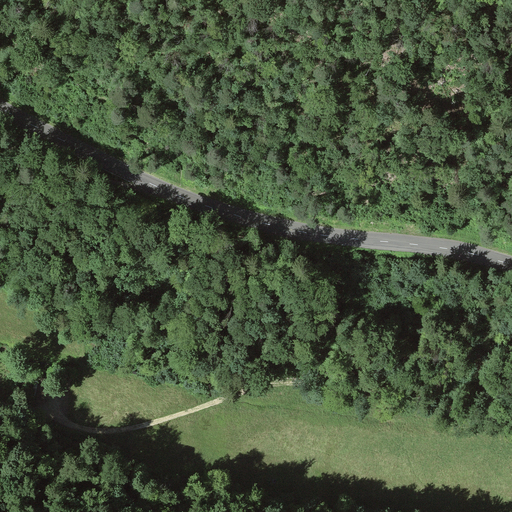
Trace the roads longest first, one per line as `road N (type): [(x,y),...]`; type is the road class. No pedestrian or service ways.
road 1 (tertiary): [(511,264),(231,214),(0,106)]
road 2 (track): [(0,403),(106,432),(150,426),(289,381)]
